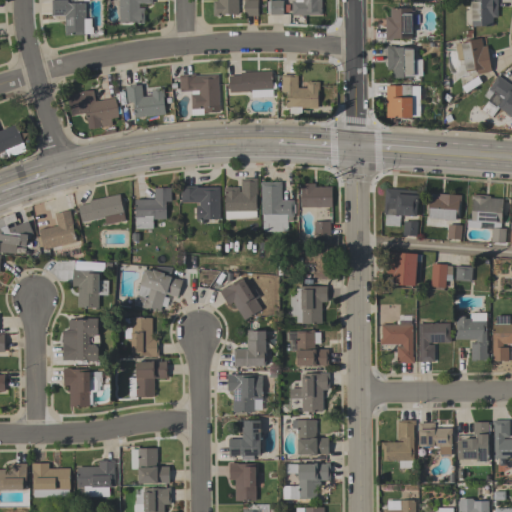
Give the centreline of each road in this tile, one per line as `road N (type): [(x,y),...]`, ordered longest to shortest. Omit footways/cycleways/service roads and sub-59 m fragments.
road 1 (residential): [(359,511),(354,0)]
road 2 (residential): [(0,85),(185,43),(355,46)]
road 3 (secondary): [(61,172),(207,147),(277,147)]
road 4 (residential): [(0,436),(198,420)]
road 5 (residential): [(200,333),(198,511)]
road 6 (residential): [(61,172),(21,0)]
road 7 (residential): [(358,394),(511,391)]
road 8 (residential): [(33,436),(37,296)]
